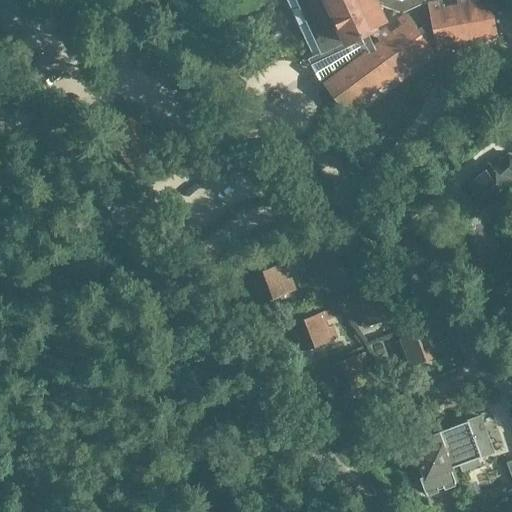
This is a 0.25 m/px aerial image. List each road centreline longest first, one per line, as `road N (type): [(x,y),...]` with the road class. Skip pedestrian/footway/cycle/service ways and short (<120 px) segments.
road 1 (unclassified): [(309,441),(55,142),(34,124),(0,118)]
road 2 (unclassified): [(309,441),(457,380),(511,379)]
